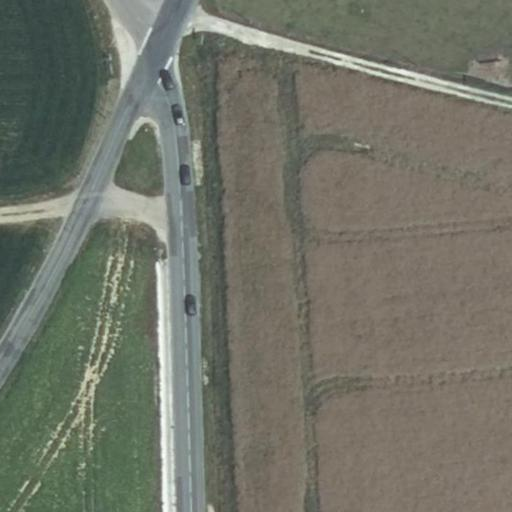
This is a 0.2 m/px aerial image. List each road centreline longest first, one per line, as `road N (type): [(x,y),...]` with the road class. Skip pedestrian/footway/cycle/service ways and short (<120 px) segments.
road 1 (tertiary): [(154,57),(168,101),(180,214),(184,511)]
road 2 (tertiary): [(154,57),(0,366)]
